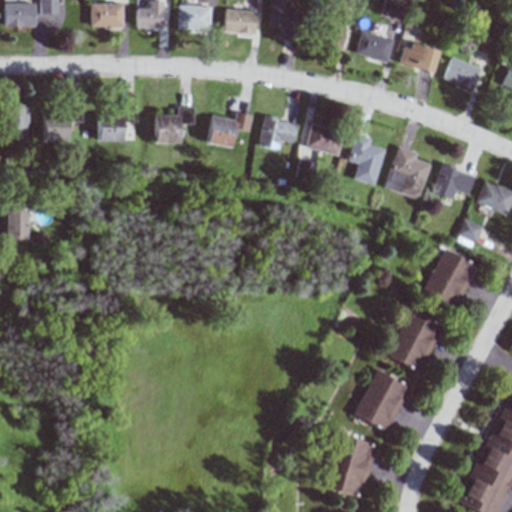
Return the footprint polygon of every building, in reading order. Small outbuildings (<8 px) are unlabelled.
[(37,0),(37,14),(56,14),(56,0),(37,0)] [(267,0),(288,0),(288,9),(296,10),(293,39),(276,37),(277,25),(265,24),(267,0)] [(357,0),(340,0),(339,5),(355,9),(357,0)] [(409,1),(405,0),(382,0),(379,14),(403,21),(409,1)] [(133,8),(146,8),(146,1),(160,1),(159,28),(133,28),(133,8)] [(1,26),(1,4),(33,3),(33,26),(1,26)] [(87,3),(87,26),(120,27),(121,4),(87,3)] [(176,5),(174,27),(206,30),(208,7),(176,5)] [(223,9),(221,32),(252,35),(254,12),(223,9)] [(344,26),(323,21),(317,45),(338,50),(344,26)] [(359,31),(352,53),(384,62),(390,40),(359,31)] [(492,40),(476,33),(470,48),(487,54),(492,40)] [(437,50),(403,40),(396,62),(430,73),(437,50)] [(478,68),(449,56),(440,79),(469,90),(478,68)] [(506,67),(511,69),(511,89),(499,84),(506,67)] [(120,141),(96,141),(96,110),(118,110),(118,104),(134,104),(134,121),(120,121),(120,141)] [(0,140),(23,140),(24,105),(0,105),(0,140)] [(40,141),(40,110),(62,110),(62,105),(80,105),(80,122),(65,122),(65,141),(40,141)] [(152,115),(175,115),(175,106),(192,106),(192,124),(177,124),(177,143),(152,143),(152,115)] [(249,115),(233,112),(232,119),(209,114),(204,142),(228,147),(231,128),(245,131),(249,115)] [(261,115),(293,121),(289,142),(278,140),(276,149),(255,145),(261,115)] [(308,123),(302,146),(335,155),(341,132),(308,123)] [(367,138),(352,133),(344,160),(354,164),(349,178),(371,185),(382,150),(365,145),(367,138)] [(379,185),(395,145),(415,153),(413,158),(428,164),(415,199),(379,185)] [(295,159),(314,163),(309,186),(291,182),(295,159)] [(440,164),(429,197),(450,204),(453,194),(462,197),(470,174),(440,164)] [(511,191),(483,179),(473,203),(504,216),(511,196),(511,191)] [(3,209),(3,238),(24,238),(24,209),(3,209)] [(462,217),(455,235),(474,242),(481,225),(462,217)] [(474,267),(442,249),(420,287),(453,306),(474,267)] [(443,322),(412,304),(383,354),(414,372),(443,322)] [(411,382),(380,364),(351,414),(382,432),(411,382)] [(511,384),(452,499),(477,511),(494,511),(511,478),(511,384)] [(374,444),(340,433),(322,489),(356,500),(374,444)]
